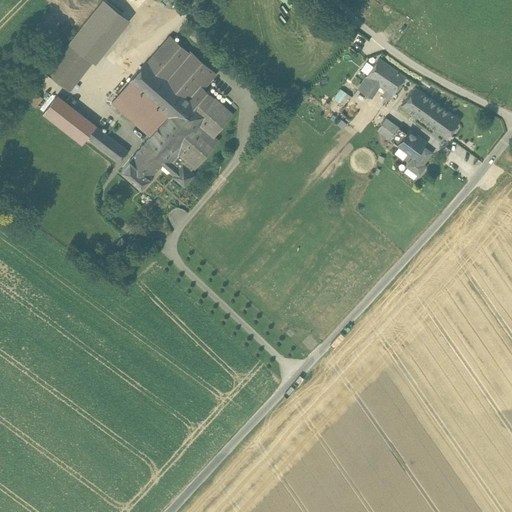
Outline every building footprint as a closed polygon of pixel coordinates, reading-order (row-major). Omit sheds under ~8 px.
[(94,62),(128,19),(103,0),(102,0),(69,42),(91,60),(94,62)] [(189,53),(170,36),(148,62),(180,90),(179,90),(189,98),(200,85),(201,86),(213,71),(190,51),(189,53)] [(69,42),(46,70),(69,88),(91,60),(69,42)] [(405,75),(379,58),(366,77),(392,94),(405,75)] [(148,62),(146,61),(130,80),(163,109),(179,90),(180,90),(148,62)] [(366,77),(358,89),(371,98),(376,90),(389,99),(392,94),(366,77)] [(163,109),(130,80),(111,102),(151,137),(158,128),(169,115),(163,109)] [(200,85),(189,98),(179,90),(163,109),(169,115),(189,132),(178,145),(165,160),(171,165),(180,155),(204,128),(213,136),(232,114),(201,86),(200,85)] [(401,105),(446,137),(460,119),(415,86),(401,105)] [(345,105),(352,95),(341,88),(335,98),(345,105)] [(38,91),(31,100),(37,105),(44,96),(38,91)] [(96,124),(58,95),(44,112),(81,142),(87,136),(86,136),(95,125),(96,124)] [(189,132),(169,115),(158,128),(178,145),(189,132)] [(377,130),(398,145),(406,133),(386,118),(377,130)] [(128,150),(95,125),(86,136),(87,136),(120,161),(128,150)] [(178,145),(158,128),(151,137),(130,160),(150,177),(165,160),(178,145)] [(204,128),(180,155),(194,167),(195,167),(218,140),(213,136),(204,128)] [(398,145),(399,146),(408,152),(414,157),(407,166),(419,174),(425,166),(423,164),(431,152),(424,147),(422,146),(426,142),(409,129),(406,133),(398,145)] [(403,159),(408,152),(399,146),(395,153),(403,159)] [(194,167),(180,155),(171,165),(175,168),(172,171),(175,174),(174,176),(184,185),(194,174),(190,171),(194,167)] [(130,160),(122,169),(142,187),(150,177),(130,160)]
